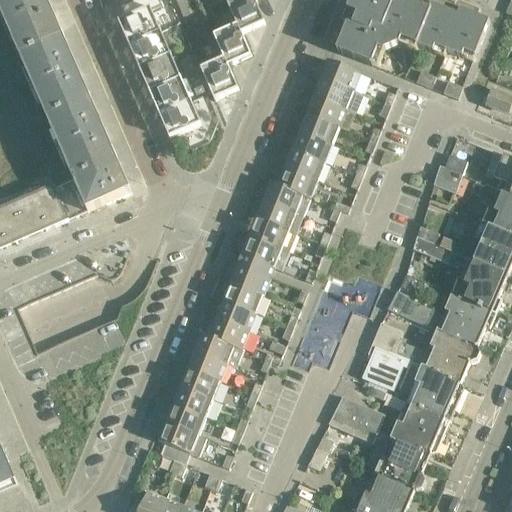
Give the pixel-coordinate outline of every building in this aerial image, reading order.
[(65,42),(46,0),(0,0),(0,11),(21,61),(65,42)] [(236,0),(227,4),(237,27),(238,27),(242,36),(243,36),(254,31),(266,26),(256,2),(255,3),(253,0),(236,0)] [(352,15),(337,53),(378,69),(385,52),(399,46),(416,53),(418,47),(445,58),(447,53),(474,63),(490,22),(461,11),(459,16),(432,6),(430,11),(403,1),(401,5),(396,3),(396,0),(353,0),(348,13),(352,15)] [(134,43),(160,32),(151,10),(119,24),(125,37),(130,34),(134,43)] [(229,69),(253,59),(243,36),(242,36),(238,27),(237,27),(214,37),(224,61),(225,60),(229,69)] [(160,32),(134,43),(129,46),(135,60),(140,57),(144,66),(171,55),(160,32)] [(65,42),(21,61),(48,123),(92,104),(65,42)] [(171,55),(144,66),(139,69),(145,83),(150,80),(154,89),(181,78),(171,55)] [(239,92),(229,69),(225,60),(224,61),(201,71),(215,103),(239,92)] [(321,81),(354,94),(361,75),(329,62),(321,81)] [(421,73),(417,85),(431,90),(436,79),(421,73)] [(164,113),(191,101),(181,78),(154,89),(149,92),(155,106),(160,104),(164,113)] [(314,99),(347,112),(354,94),(321,81),(314,99)] [(448,83),(444,95),(458,101),(463,89),(448,83)] [(507,115),(511,103),(511,101),(493,93),(487,107),(507,115)] [(385,106),(391,109),(396,97),(389,94),(385,106)] [(346,112),(347,112),(314,99),(307,117),(340,130),(348,133),(355,116),(346,112)] [(191,101),(164,113),(159,115),(165,129),(174,125),(178,137),(202,127),(191,101)] [(119,167),(92,104),(48,123),(74,183),(78,182),(79,184),(119,167)] [(386,120),(391,109),(385,106),(380,118),(386,120)] [(332,148),(340,130),(307,117),(300,134),(332,148)] [(370,142),(377,145),(382,132),(375,130),(370,142)] [(292,153),(325,166),(332,148),(300,134),(292,153)] [(372,156),(377,145),(370,142),(366,153),(372,156)] [(318,184),(325,166),(292,153),(285,171),(318,184)] [(503,194),(511,197),(511,161),(493,153),(480,185),(487,188),(496,192),(503,194)] [(467,166),(449,159),(444,170),(462,177),(467,166)] [(356,178),(362,180),(367,168),(361,166),(356,178)] [(75,186),(88,214),(131,196),(119,167),(79,184),(75,186)] [(444,170),(440,168),(434,187),(454,197),(462,177),(444,170)] [(278,188),(311,201),(318,184),(285,171),(279,187),(278,188)] [(358,191),(362,180),(356,178),(351,189),(358,191)] [(75,186),(79,184),(78,182),(74,183),(55,191),(54,189),(0,212),(0,253),(88,214),(75,186)] [(278,188),(279,187),(271,184),(263,204),(304,220),(311,201),(278,188)] [(487,188),(480,185),(476,184),(471,195),(483,200),(487,188)] [(511,197),(503,194),(495,213),(489,211),(483,226),(511,238),(511,197)] [(296,238),(304,220),(263,204),(256,222),(296,238)] [(334,210),(341,213),(348,216),(351,209),(337,204),(334,210)] [(336,224),(341,213),(334,210),(330,222),(336,224)] [(289,256),(296,238),(256,222),(249,240),(289,256)] [(511,238),(483,226),(476,241),(469,259),(467,262),(473,264),(508,279),(511,269),(511,238)] [(420,229),(417,240),(435,248),(439,237),(421,229),(420,229)] [(320,247),(326,250),(331,237),(325,234),(320,247)] [(273,272),(274,272),(274,271),(282,274),(289,256),(249,240),(241,259),(242,259),(243,258),(274,271),(273,272)] [(431,260),(447,266),(453,268),(455,264),(465,268),(467,262),(440,250),(435,248),(417,240),(413,251),(431,260)] [(443,240),(440,250),(467,262),(469,259),(462,249),(455,246),(455,245),(443,240)] [(322,260),(326,250),(320,247),(315,257),(322,260)] [(75,260),(85,282),(96,277),(89,258),(85,256),(75,260)] [(271,277),(272,278),(274,272),(273,272),(274,271),(243,258),(242,259),(241,259),(239,264),(240,265),(240,266),(271,278),(271,277)] [(74,287),(85,282),(75,260),(64,265),(74,287)] [(264,297),(272,278),(271,277),(271,278),(240,266),(240,265),(239,264),(231,284),(264,297)] [(452,297),(496,316),(502,303),(498,301),(508,279),(473,264),(464,284),(459,282),(452,297)] [(63,292),(74,287),(64,265),(53,270),(63,292)] [(63,292),(53,270),(42,275),(52,296),(63,292)] [(310,271),(305,283),(312,285),(317,273),(310,271)] [(41,301),(52,296),(42,275),(31,280),(41,301)] [(29,306),(41,301),(31,280),(20,284),(29,306)] [(29,306),(20,284),(8,289),(18,311),(29,306)] [(257,315),(264,297),(231,284),(224,302),(257,315)] [(302,291),(297,303),(304,306),(308,294),(302,291)] [(436,314),(407,301),(408,299),(397,294),(388,312),(399,316),(428,329),(430,326),(435,329),(440,318),(435,316),(436,314)] [(490,331),(496,316),(452,297),(445,314),(450,316),(442,335),(477,350),(486,329),(490,331)] [(249,334),(257,315),(224,302),(217,321),(249,334)] [(23,323),(18,311),(0,319),(0,332),(0,333),(23,323)] [(287,328),(294,330),(298,319),(292,317),(287,328)] [(235,349),(234,350),(242,353),(249,334),(217,321),(210,338),(209,339),(235,349)] [(117,322),(103,328),(113,350),(126,344),(117,322)] [(5,344),(28,334),(23,323),(0,333),(5,344)] [(389,354),(394,356),(403,335),(381,326),(372,348),(375,350),(375,349),(388,355),(389,354)] [(102,354),(113,350),(103,328),(92,333),(102,354)] [(289,343),(294,330),(287,328),(282,340),(289,343)] [(91,359),(102,354),(92,333),(82,337),(91,359)] [(477,351),(477,350),(442,335),(437,333),(430,350),(434,352),(426,371),(422,368),(422,369),(461,386),(470,365),(472,366),(478,363),(481,357),(479,351),(477,351)] [(10,355),(32,345),(28,334),(5,344),(10,355)] [(209,339),(210,338),(202,335),(195,353),(228,366),(234,350),(235,349),(209,339)] [(82,337),(71,342),(81,364),(91,359),(82,337)] [(70,369),(81,364),(71,342),(60,347),(70,369)] [(272,343),(269,351),(281,356),(284,348),(272,343)] [(15,366),(37,356),(32,345),(10,355),(15,366)] [(59,374),(70,369),(60,347),(49,351),(59,374)] [(398,358),(394,356),(389,354),(388,355),(375,349),(375,350),(372,348),(368,356),(369,358),(371,359),(362,381),(393,394),(404,368),(396,365),(398,358)] [(48,379),(59,374),(49,351),(37,356),(48,379)] [(228,366),(195,353),(188,371),(221,384),(228,366)] [(265,362),(272,365),(272,364),(279,367),(282,360),(268,355),(265,362)] [(267,375),(272,365),(265,362),(261,373),(267,375)] [(461,387),(461,386),(422,369),(415,385),(421,388),(412,407),(450,423),(464,392),(462,388),(461,387)] [(213,402),(221,384),(188,371),(181,389),(213,402)] [(251,396),(258,399),(262,388),(256,385),(251,396)] [(213,402),(181,389),(174,407),(206,420),(213,402)] [(374,390),(371,396),(383,401),(388,403),(391,397),(374,390)] [(253,411),(258,399),(251,396),(247,408),(253,411)] [(342,400),(334,416),(377,434),(384,419),(373,414),(342,400)] [(166,425),(199,438),(206,420),(174,407),(166,425)] [(391,440),(431,457),(432,457),(437,454),(450,423),(412,407),(403,427),(397,425),(391,440)] [(377,434),(334,416),(329,427),(372,446),(377,434)] [(237,432),(243,435),(248,423),(242,421),(237,432)] [(192,456),(199,438),(166,425),(159,443),(166,446),(162,457),(174,462),(180,465),(186,467),(190,456),(192,456)] [(239,447),(243,435),(237,432),(232,444),(239,447)] [(322,439),(316,451),(327,455),(333,444),(322,439)] [(376,476),(417,494),(422,492),(425,485),(424,479),(421,478),(430,457),(431,457),(391,440),(391,441),(387,439),(378,459),(382,461),(376,476)] [(0,491),(16,484),(0,446),(0,491)] [(316,451),(308,468),(319,473),(327,455),(316,451)] [(227,457),(222,469),(229,471),(234,459),(227,457)] [(170,474),(176,476),(180,465),(174,462),(170,474)] [(187,467),(180,465),(176,476),(182,479),(187,467)] [(416,494),(417,494),(376,476),(376,477),(379,478),(371,498),(366,496),(360,511),(363,511),(406,511),(415,493),(416,494)] [(210,477),(205,488),(212,491),(216,479),(210,477)] [(222,482),(216,479),(212,491),(218,493),(222,482)] [(246,491),(242,503),(248,506),(253,494),(246,491)] [(161,511),(166,501),(147,494),(140,511),(161,511)] [(166,501),(161,511),(182,511),(184,508),(166,501)]
